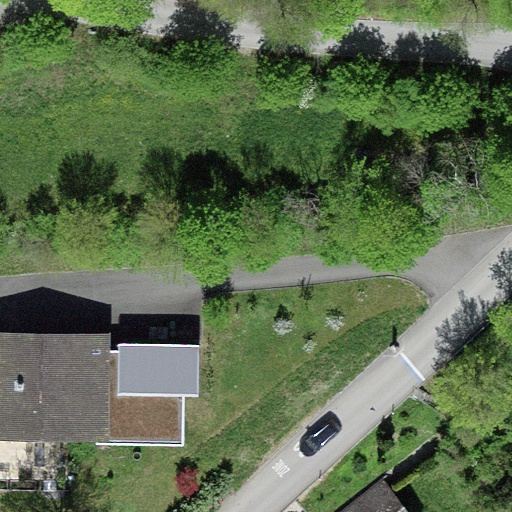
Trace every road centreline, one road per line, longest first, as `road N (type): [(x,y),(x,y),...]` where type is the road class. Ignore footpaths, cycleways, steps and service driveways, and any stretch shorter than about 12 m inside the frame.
road 1 (residential): [(511,52),(263,40),(29,0)]
road 2 (residential): [(255,511),(511,265)]
